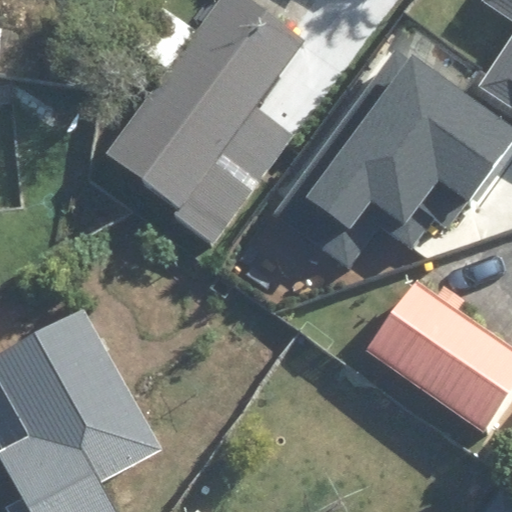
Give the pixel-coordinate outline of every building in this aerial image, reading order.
[(18,0),(0,0),(0,68),(12,69),(18,0)] [(290,139),(255,114),(305,46),(242,0),(231,0),(107,167),(231,259),(298,169),(279,155),(290,139)] [(511,111),(511,0),(490,0),(488,4),(511,20),(511,44),(481,92),(511,111)] [(511,127),(396,47),(283,210),(351,257),(379,216),(414,241),(432,215),(456,232),(511,151),(511,127)] [(511,406),(511,356),(416,291),(372,356),(491,437),(511,406)] [(165,457),(87,317),(0,366),(0,451),(30,505),(17,511),(114,511),(103,491),(165,457)] [(490,511),(511,511),(511,498),(504,493),(490,511)]
